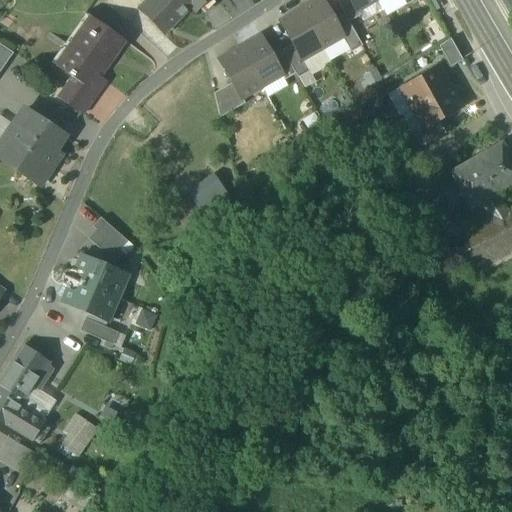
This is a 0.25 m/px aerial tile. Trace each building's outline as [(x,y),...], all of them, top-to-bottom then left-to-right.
[(163,36),(191,7),(183,0),(148,0),(138,11),(163,36)] [(183,0),(191,7),(197,13),(209,0),(183,0)] [(321,0),(318,0),(300,11),(323,49),(342,38),(343,37),(334,21),(321,0)] [(340,0),(337,2),(345,15),(349,23),(360,16),(358,12),(356,12),(349,0),(340,0)] [(358,12),(377,0),(349,0),(356,12),(358,12)] [(303,61),(323,49),(300,11),(279,22),(292,45),(302,61),(303,61)] [(362,47),(349,23),(345,15),(334,21),(343,37),(342,38),(351,53),(362,47)] [(71,78),(77,82),(86,68),(98,77),(124,42),(91,19),(56,68),(71,78)] [(260,37),(239,49),(262,88),(281,76),(282,76),(273,60),(260,37)] [(438,47),(450,68),(462,61),(450,40),(438,47)] [(282,51),(284,54),(296,75),(298,79),(309,73),(303,61),(302,61),(292,45),(282,51)] [(0,46),(0,70),(5,64),(12,54),(0,46)] [(241,100),(262,88),(239,49),(218,61),(231,85),(240,100),(241,100)] [(284,81),(296,75),(284,54),(273,60),(282,76),(281,76),(284,81)] [(400,89),(411,110),(450,88),(439,67),(400,89)] [(86,68),(77,82),(71,78),(56,98),(81,115),(95,95),(105,82),(98,77),(86,68)] [(214,94),(220,119),(244,105),(241,100),(240,100),(231,85),(214,94)] [(462,109),(450,88),(411,110),(401,115),(412,135),(417,132),(418,133),(422,130),(423,131),(439,122),(462,109)] [(399,116),(401,115),(411,110),(400,89),(387,95),(399,116)] [(10,168),(38,187),(51,168),(46,165),(65,137),(25,111),(13,128),(20,133),(11,145),(22,152),(10,168)] [(418,133),(425,146),(432,142),(446,134),(439,122),(423,131),(422,130),(418,133)] [(450,174),(470,209),(495,194),(511,183),(511,163),(502,145),(450,174)] [(215,176),(189,193),(203,215),(229,198),(215,176)] [(423,226),(429,239),(450,227),(454,225),(432,184),(416,193),(430,221),(423,226)] [(483,231),(507,217),(495,194),(470,209),(471,212),(472,212),(483,231)] [(454,225),(450,227),(470,262),(475,272),(498,259),(483,231),(472,212),(471,212),(473,215),(454,225)] [(511,214),(507,217),(483,231),(498,259),(500,263),(511,256),(511,214)] [(87,240),(115,263),(122,254),(119,252),(127,243),(100,219),(92,228),(95,231),(87,240)] [(457,269),(470,262),(450,227),(429,239),(438,255),(447,250),(457,269)] [(67,271),(62,276),(117,300),(128,275),(81,256),(75,271),(71,270),(67,271)] [(107,324),(117,300),(62,276),(61,281),(63,286),(67,289),(61,304),(107,324)] [(129,323),(151,331),(157,314),(135,306),(129,323)] [(80,332),(113,346),(118,334),(85,320),(80,332)] [(0,383),(0,419),(31,439),(42,423),(18,408),(32,387),(36,380),(43,384),(49,374),(43,370),(47,364),(22,348),(0,383)] [(55,401),(32,387),(18,408),(42,423),(55,401)] [(62,447),(78,457),(96,430),(76,416),(64,433),(69,436),(62,447)] [(0,462),(29,480),(42,459),(0,433),(0,462)] [(62,498),(86,511),(96,511),(105,497),(74,478),(62,498)]
